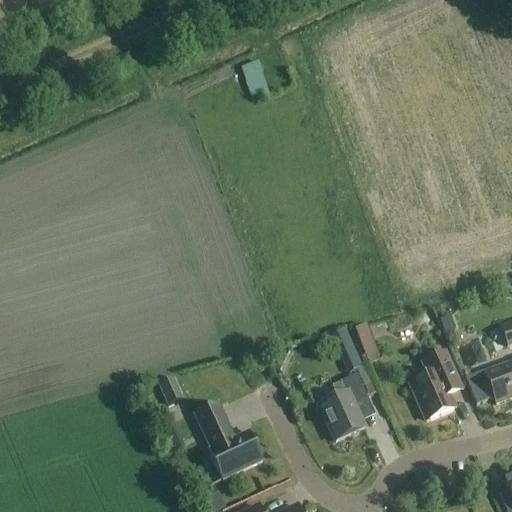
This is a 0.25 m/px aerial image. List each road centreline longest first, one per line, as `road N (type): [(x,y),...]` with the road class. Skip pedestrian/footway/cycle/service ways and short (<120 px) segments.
road 1 (track): [(0,88),(199,0)]
road 2 (residential): [(371,511),(395,468),(511,437)]
road 3 (residential): [(371,511),(345,509),(309,483),(267,395)]
